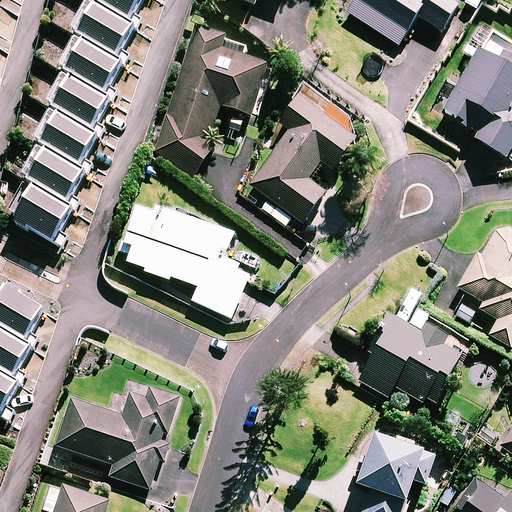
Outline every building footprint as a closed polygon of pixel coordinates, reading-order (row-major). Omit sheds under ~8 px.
[(55,106),(63,111),(45,142),(50,145),(32,176),(40,181),(18,218),(64,245),(70,234),(63,229),(78,203),(71,199),(90,167),(84,163),(106,125),(99,121),(116,94),(109,89),(128,57),(121,53),(140,21),(134,17),(143,0),(101,0),(84,29),(91,34),(71,67),(76,70),(55,106)] [(459,5),(450,0),(355,0),(349,11),(401,44),(419,15),(444,30),(459,5)] [(229,33),(201,24),(157,150),(194,176),(215,147),(212,136),(223,103),(256,115),(277,55),(227,38),(229,33)] [(511,41),(493,30),(477,56),(447,108),(465,119),(463,123),(479,133),(477,136),(509,155),(511,149),(511,41)] [(335,169),(358,135),(352,115),(307,84),(281,122),(290,128),(252,185),(271,198),(264,209),(286,224),(293,214),(305,223),(325,193),(307,181),(321,160),(335,169)] [(158,210),(140,203),(126,241),(122,239),(118,249),(131,254),(128,262),(173,279),(174,276),(200,286),(192,307),(234,322),(252,272),(240,268),(242,261),(227,256),(236,231),(161,204),(158,210)] [(511,227),(503,222),(484,254),(480,252),(460,286),(485,301),(482,308),(500,318),(491,333),(511,345),(511,227)] [(47,306),(0,278),(0,413),(10,420),(17,408),(10,404),(28,373),(20,368),(41,333),(33,329),(47,306)] [(390,396),(397,385),(427,402),(429,398),(441,404),(452,386),(447,383),(464,353),(445,342),(451,331),(428,318),(422,328),(394,311),(372,350),(376,352),(361,380),(390,396)] [(112,475),(152,488),(162,459),(166,460),(173,441),(168,440),(183,396),(133,379),(121,414),(73,398),(58,444),(115,463),(112,475)] [(429,482),(440,450),(428,445),(379,427),(369,454),(362,452),(356,468),(363,471),(359,481),(373,487),(364,511),(405,511),(417,478),(429,482)] [(511,429),(501,444),(511,451),(511,429)] [(511,511),(511,489),(510,488),(506,494),(478,476),(454,511),(511,511)] [(107,511),(111,500),(65,484),(63,489),(52,486),(45,509),(54,511),(107,511)]
